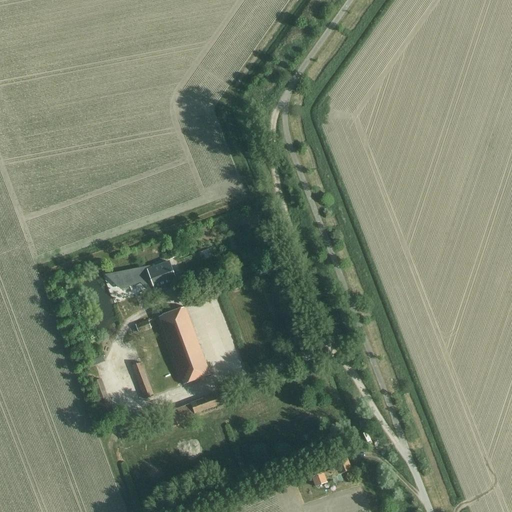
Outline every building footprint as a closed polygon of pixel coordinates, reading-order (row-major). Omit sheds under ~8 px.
[(171,246),(165,248),(169,260),(176,257),(171,246)] [(223,247),(207,252),(211,262),(226,256),(223,247)] [(177,283),(169,263),(148,271),(156,290),(177,283)] [(121,289),(137,283),(134,275),(118,281),(121,289)] [(211,374),(186,307),(159,317),(185,384),(211,374)] [(151,329),(148,322),(136,326),(139,334),(151,329)] [(140,363),(132,366),(144,399),(152,396),(140,363)] [(114,408),(123,404),(112,373),(102,377),(114,408)] [(172,423),(220,406),(217,395),(168,413),(172,423)] [(370,416),(362,421),(365,427),(373,423),(370,416)] [(326,480),(352,470),(347,459),(337,463),(338,468),(324,473),(314,477),(318,487),(325,484),(324,481),(326,480)]
